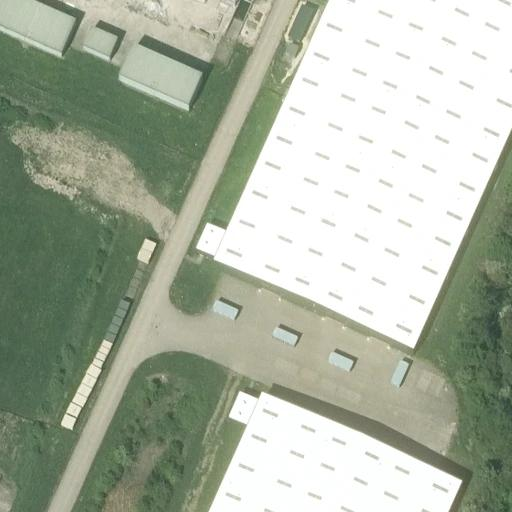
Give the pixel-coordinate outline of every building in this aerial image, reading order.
[(14,0),(0,0),(0,32),(59,59),(64,48),(74,26),(55,18),(14,0)] [(413,358),(479,209),(511,134),(511,0),(332,0),(227,236),(207,227),(195,254),(215,263),(212,269),(413,358)] [(212,0),(234,10),(237,0),(212,0)] [(86,30),(79,49),(108,59),(115,40),(86,30)] [(298,51),(289,47),(285,56),(294,60),(298,51)] [(119,72),(114,83),(187,115),(202,82),(148,59),(128,50),(119,72)] [(227,423),(247,432),(211,511),(451,511),(462,489),(261,400),(259,405),(239,396),(227,423)]
